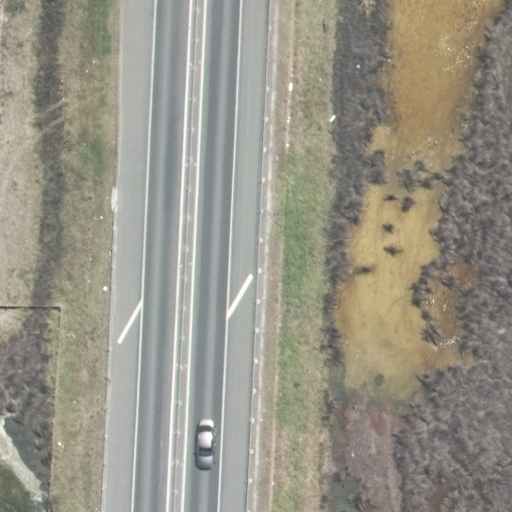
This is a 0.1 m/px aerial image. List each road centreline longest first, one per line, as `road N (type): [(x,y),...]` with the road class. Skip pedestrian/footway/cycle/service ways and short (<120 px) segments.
road 1 (trunk): [(222,0),(194,511)]
road 2 (trunk): [(132,511),(155,0)]
